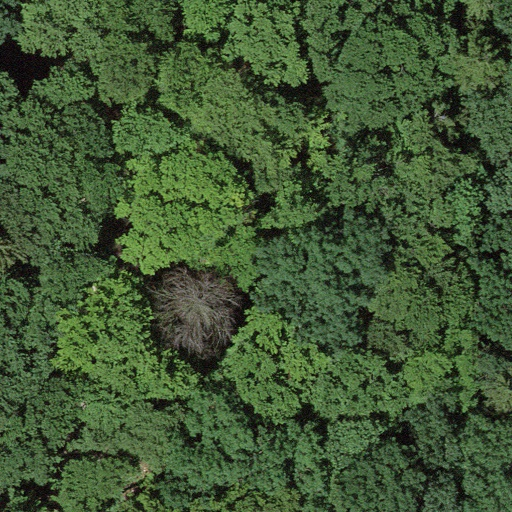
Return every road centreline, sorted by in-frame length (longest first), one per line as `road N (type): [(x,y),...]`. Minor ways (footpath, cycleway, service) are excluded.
road 1 (track): [(45,0),(84,151),(106,293),(101,419),(61,511)]
road 2 (track): [(106,293),(225,56),(268,0)]
road 3 (track): [(101,419),(262,470),(307,511)]
